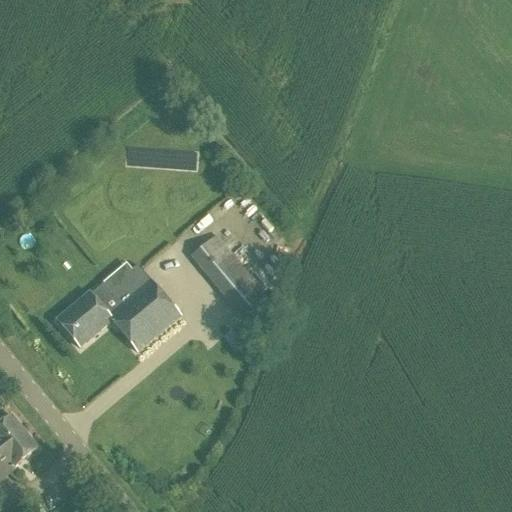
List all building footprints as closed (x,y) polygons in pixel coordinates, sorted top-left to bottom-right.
[(233,219),(246,210),(239,201),(227,211),(233,219)] [(254,334),(268,321),(259,309),(270,300),(218,236),(190,258),(243,323),(243,322),(254,334)] [(181,317),(151,282),(152,281),(138,265),(110,288),(115,292),(99,306),(89,294),(56,322),(80,350),(112,323),(138,353),(181,317)] [(224,313),(210,321),(216,331),(230,324),(224,313)] [(38,450),(11,418),(0,426),(0,483),(17,470),(15,469),(38,450)]
